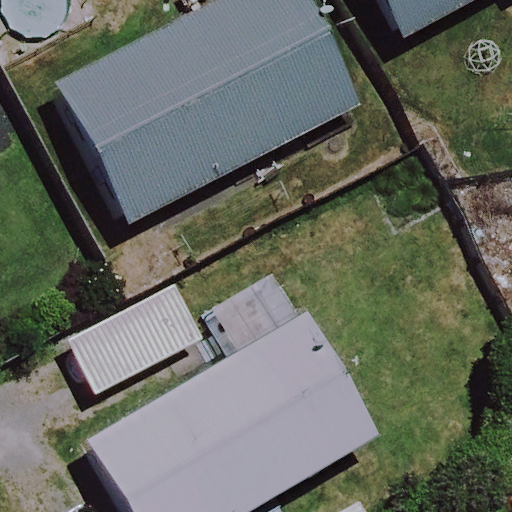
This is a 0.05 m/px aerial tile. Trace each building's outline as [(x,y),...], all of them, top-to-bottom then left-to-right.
[(347,118),(286,0),(243,0),(50,99),(119,234),(347,118)] [(484,0),(368,0),(392,47),(484,0)] [(0,167),(0,199),(13,193),(0,167)] [(256,511),(367,447),(274,288),(203,329),(227,370),(79,456),(111,511),(256,511)] [(198,349),(168,290),(84,333),(115,392),(198,349)]
